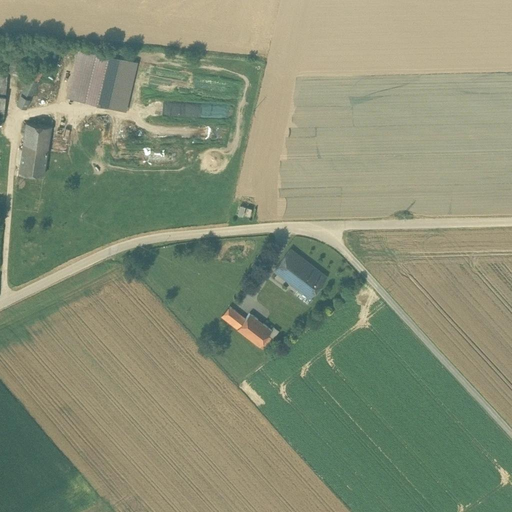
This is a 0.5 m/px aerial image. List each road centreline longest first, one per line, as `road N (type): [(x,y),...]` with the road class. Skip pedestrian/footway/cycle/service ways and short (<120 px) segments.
road 1 (unclassified): [(0,303),(147,239),(320,227)]
road 2 (unclassified): [(511,432),(320,227)]
road 3 (unclassified): [(320,227),(511,223)]
